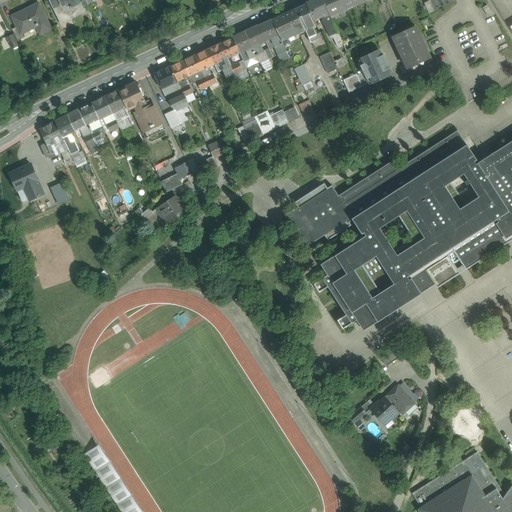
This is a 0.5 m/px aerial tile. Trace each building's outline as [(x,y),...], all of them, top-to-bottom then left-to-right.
[(50,0),(61,22),(72,17),(72,18),(85,12),(79,0),(50,0)] [(322,0),(313,0),(306,3),(313,19),(321,15),(328,12),(322,0)] [(322,0),(328,12),(329,14),(330,14),(359,1),(358,0),(322,0)] [(454,0),(430,0),(429,1),(434,11),(455,1),(454,0)] [(306,3),(295,9),(302,23),(302,24),(313,19),(306,3)] [(39,5),(13,17),(18,27),(22,34),(37,27),(41,35),(51,30),(39,5)] [(295,9),(282,15),(289,29),(302,23),(295,9)] [(328,12),(321,15),(323,20),(322,21),(329,37),(332,35),(338,33),(330,14),(329,14),(328,12)] [(289,29),(282,15),(271,20),(278,34),(289,29)] [(313,19),(302,24),(306,30),(305,31),(311,43),(319,39),(314,28),(317,26),(313,19)] [(271,20),(258,26),(265,41),(269,48),(269,49),(274,47),(281,61),(289,58),(282,42),(278,34),(271,20)] [(289,29),(278,34),(282,42),(305,31),(306,30),(302,24),(302,23),(289,29)] [(258,26),(245,32),(253,47),(258,44),(265,41),(258,26)] [(415,26),(393,37),(408,69),(430,59),(415,26)] [(18,27),(12,30),(18,42),(24,39),(22,34),(18,27)] [(253,47),(245,32),(233,37),(233,38),(240,53),(247,68),(259,62),(257,57),(253,47)] [(343,44),(338,33),(332,35),(337,46),(343,44)] [(13,34),(7,37),(13,49),(19,46),(13,34)] [(233,38),(220,43),(227,59),(230,57),(240,53),(233,38)] [(220,43),(207,49),(214,64),(224,60),(227,59),(220,43)] [(258,44),(253,47),(256,54),(260,63),(268,59),(264,50),(262,52),(258,44)] [(269,49),(269,48),(264,50),(268,59),(273,57),(269,49)] [(207,49),(195,55),(202,70),(209,67),(214,64),(207,49)] [(378,50),(361,58),(364,64),(360,66),(364,72),(364,73),(373,69),(379,80),(390,75),(387,69),(385,69),(383,66),(381,60),(380,58),(382,57),(378,50)] [(330,53),(320,57),(328,74),(338,69),(330,53)] [(195,55),(182,61),(189,76),(202,70),(195,55)] [(385,69),(387,69),(390,67),(384,56),(382,57),(380,58),(381,60),(384,59),(386,65),(383,66),(385,69)] [(268,59),(260,63),(265,72),(272,68),(268,59)] [(182,61),(170,66),(178,81),(189,76),(182,61)] [(234,65),(231,66),(235,74),(243,70),(239,62),(234,65)] [(305,64),(295,69),(302,86),(313,81),(305,64)] [(170,66),(155,74),(156,75),(155,77),(157,81),(158,81),(162,89),(178,81),(170,66)] [(227,68),(223,70),(226,78),(235,74),(231,66),(227,68)] [(205,78),(208,76),(207,73),(211,71),(209,67),(202,70),(205,78)] [(373,83),(379,80),(373,69),(364,73),(367,79),(370,78),(373,83)] [(202,70),(189,76),(194,86),(198,84),(197,82),(205,78),(202,70)] [(364,72),(357,75),(363,86),(368,84),(368,85),(373,83),(370,78),(367,79),(364,73),(364,72)] [(208,76),(205,78),(209,86),(218,82),(214,74),(208,76)] [(357,74),(343,80),(349,93),(363,86),(357,75),(357,74)] [(197,82),(198,84),(201,89),(209,86),(205,78),(197,82)] [(178,81),(162,89),(166,96),(167,96),(181,89),(178,81)] [(136,82),(119,91),(126,106),(127,110),(135,106),(137,111),(135,112),(143,130),(151,126),(151,127),(154,125),(162,121),(153,103),(147,106),(145,102),(145,101),(136,82)] [(188,86),(181,89),(185,96),(192,93),(188,86)] [(181,89),(167,96),(171,105),(172,105),(186,99),(185,96),(181,89)] [(119,91),(105,97),(113,112),(126,106),(119,91)] [(186,99),(188,103),(195,99),(192,93),(185,96),(186,99)] [(105,97),(92,103),(99,119),(100,119),(104,117),(113,112),(105,97)] [(186,99),(172,105),(171,105),(170,105),(171,107),(172,106),(175,111),(189,105),(188,103),(186,99)] [(310,101),(299,106),(304,115),(314,110),(310,101)] [(92,103),(79,110),(86,125),(96,120),(99,119),(92,103)] [(113,112),(116,120),(125,115),(129,114),(127,110),(126,106),(113,112)] [(294,107),(289,109),(294,120),(299,117),(294,107)] [(294,120),(289,109),(284,112),(288,122),(294,120)] [(79,110),(68,115),(75,131),(80,129),(86,126),(86,125),(79,110)] [(282,110),(270,116),(276,128),(288,122),(282,110)] [(113,112),(104,117),(111,131),(119,127),(116,120),(113,112)] [(75,131),(68,115),(56,121),(63,137),(67,135),(75,131)] [(116,120),(119,127),(129,123),(125,115),(116,120)] [(104,128),(100,119),(99,119),(96,120),(97,123),(99,128),(102,130),(104,129),(104,128)] [(96,120),(86,125),(86,126),(89,128),(92,134),(99,130),(101,135),(106,133),(104,129),(102,130),(99,128),(97,123),(96,120)] [(256,120),(244,126),(251,140),(263,134),(256,120)] [(56,121),(40,129),(47,144),(48,145),(54,142),(63,137),(56,121)] [(86,126),(80,129),(85,137),(92,134),(89,128),(86,126)] [(92,134),(96,142),(103,138),(101,135),(99,130),(92,134)] [(81,131),(75,133),(79,141),(85,139),(81,131)] [(476,160),(457,131),(400,168),(395,159),(339,196),(332,186),(286,215),(306,247),(347,221),(348,223),(353,219),(364,237),(350,246),(347,242),(318,260),(328,275),(313,284),(319,292),(328,287),(346,314),(337,320),(343,329),(357,320),(363,330),(435,284),(426,270),(454,251),(466,269),(509,242),(507,238),(511,234),(511,141),(493,154),(476,165),(474,161),(476,160)] [(92,134),(85,137),(88,145),(96,142),(92,134)] [(75,141),(72,142),(70,138),(67,135),(63,137),(71,154),(79,150),(75,141)] [(237,147),(232,135),(225,138),(230,150),(237,147)] [(63,137),(54,142),(55,145),(58,144),(65,159),(64,159),(66,165),(68,164),(68,165),(75,162),(71,154),(63,137)] [(225,153),(220,141),(214,143),(219,155),(225,153)] [(54,142),(48,145),(47,144),(42,146),(47,157),(59,152),(55,145),(54,142)] [(96,142),(88,145),(92,154),(99,150),(96,142)] [(219,155),(214,143),(208,146),(213,156),(214,158),(219,155)] [(79,150),(71,154),(75,162),(83,158),(80,152),(79,150)] [(213,156),(196,165),(201,176),(218,167),(214,158),(213,156)] [(31,164),(10,174),(18,190),(30,185),(35,198),(44,194),(38,180),(31,164)] [(178,174),(161,181),(167,192),(183,184),(178,174)] [(62,183),(56,186),(63,200),(69,198),(62,183)] [(176,198),(170,201),(169,200),(159,206),(171,223),(187,212),(182,204),(180,205),(176,198)] [(149,208),(140,216),(145,222),(154,213),(149,208)] [(395,348),(381,357),(386,365),(401,356),(395,348)] [(456,365),(446,371),(449,376),(448,377),(454,387),(459,384),(453,374),(459,370),(456,365)] [(418,408),(398,386),(377,405),(376,404),(370,409),(370,410),(383,424),(390,419),(391,420),(399,413),(401,415),(414,404),(418,408)] [(361,407),(349,417),(354,423),(370,410),(370,409),(366,413),(361,407)] [(144,511),(106,442),(90,451),(123,511),(144,511)] [(477,452),(412,493),(421,507),(418,509),(419,511),(511,511),(511,485),(504,495),(477,452)]
